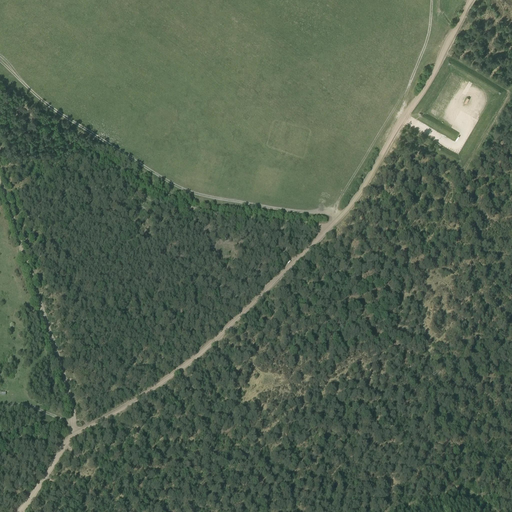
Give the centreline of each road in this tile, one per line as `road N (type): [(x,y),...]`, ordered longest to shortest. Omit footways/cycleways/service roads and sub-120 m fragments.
road 1 (track): [(471,0),(348,207),(166,379),(68,432)]
road 2 (track): [(0,61),(45,104),(181,188),(338,216)]
road 3 (track): [(0,96),(182,206),(328,225)]
road 4 (track): [(20,511),(72,414),(0,190)]
road 5 (track): [(335,213),(410,82)]
road 6 (track): [(431,0),(402,119)]
